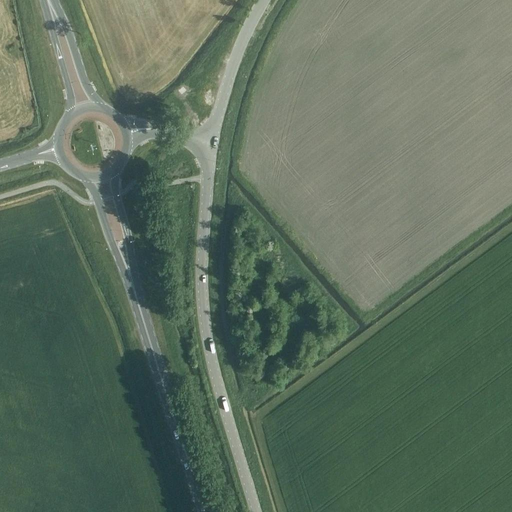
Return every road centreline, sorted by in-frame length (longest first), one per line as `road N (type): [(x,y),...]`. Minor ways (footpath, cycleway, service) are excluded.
road 1 (tertiary): [(255,511),(203,317),(211,146)]
road 2 (primary): [(204,511),(135,297)]
road 3 (unclassified): [(211,146),(231,73),(267,0)]
road 4 (primary): [(87,175),(135,297)]
road 5 (primary): [(135,297),(112,169)]
road 6 (primary): [(104,109),(84,84),(52,0)]
